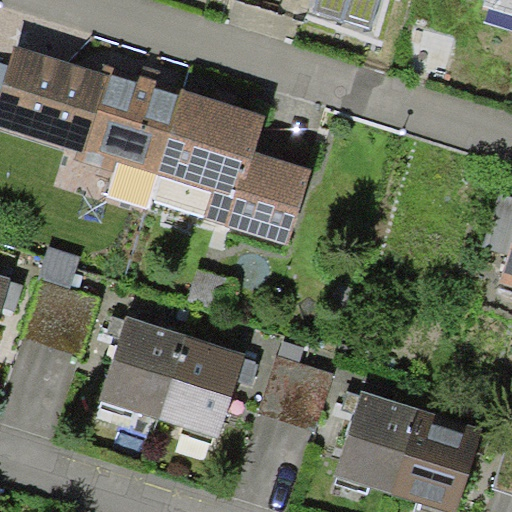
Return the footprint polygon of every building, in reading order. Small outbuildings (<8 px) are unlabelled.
[(379,0),(315,0),(313,8),(372,26),(379,0)] [(155,174),(184,86),(111,63),(108,74),(16,44),(0,92),(0,125),(76,150),(73,158),(114,171),(117,162),(155,174)] [(266,112),(184,86),(155,174),(212,191),(203,218),(288,244),(311,169),(253,151),(266,112)] [(511,241),(497,288),(511,292),(511,241)] [(0,309),(10,280),(0,276),(0,309)] [(100,298),(43,280),(24,337),(82,355),(100,298)] [(187,335),(129,316),(104,393),(162,412),(187,335)] [(246,355),(187,335),(162,412),(221,431),(246,355)] [(332,373),(275,354),(256,411),(313,430),(332,373)] [(423,407),(364,388),(339,465),(397,484),(423,407)] [(481,426),(423,407),(397,484),(456,503),(481,426)] [(511,435),(507,434),(488,491),(511,498),(511,435)]
